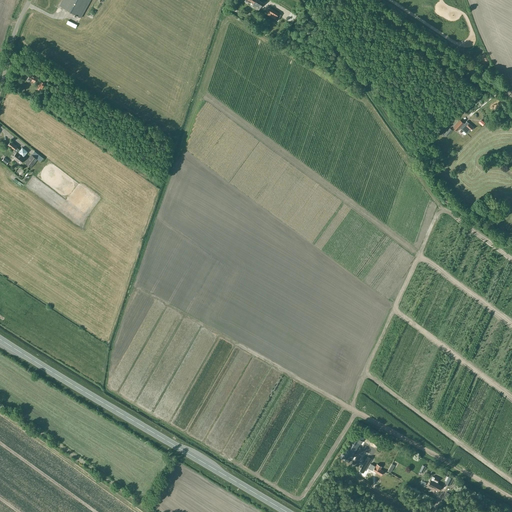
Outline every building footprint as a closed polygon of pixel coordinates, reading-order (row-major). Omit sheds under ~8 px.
[(81,17),(90,0),(62,0),(59,5),(81,17)] [(248,0),(254,3),(252,6),(259,10),(264,2),(260,0),(248,0)] [(266,14),(272,17),(274,19),(278,12),(270,7),(266,14)] [(27,79),(38,84),(37,88),(41,90),(45,83),(40,81),(37,79),(39,75),(33,72),(32,74),(30,73),(27,79)] [(464,124),(460,120),(453,127),(452,129),(455,131),(456,130),(457,131),(459,128),(461,128),(467,134),(470,130),(471,130),(473,127),(466,121),(464,124)] [(16,152),(12,157),(20,164),(24,158),(17,152),(19,150),(16,147),(17,146),(10,141),(7,145),(16,152)] [(18,152),(23,156),(27,151),(22,147),(18,152)] [(37,159),(40,161),(43,158),(34,151),(31,154),(24,162),(31,167),(37,159)] [(354,432),(340,457),(349,462),(363,438),(354,432)] [(366,468),(371,459),(368,457),(362,466),(366,468)] [(380,469),(382,467),(377,464),(375,466),(370,463),(368,468),(371,469),(381,475),(383,471),(380,469)] [(433,481),(430,480),(427,486),(434,490),(435,489),(439,491),(441,486),(436,483),(438,479),(439,477),(436,475),(435,477),(433,481)]
